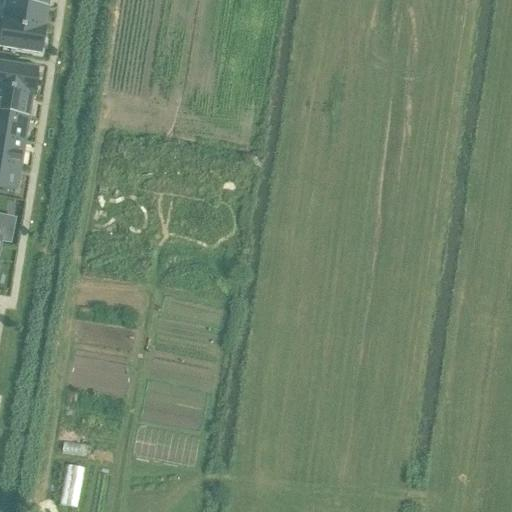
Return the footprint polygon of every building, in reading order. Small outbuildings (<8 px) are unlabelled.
[(1,23),(41,30),(45,7),(0,0),(0,1),(5,2),(1,23)] [(0,23),(0,47),(39,54),(43,30),(41,30),(1,23),(0,23)] [(0,91),(30,96),(31,97),(35,71),(0,65),(0,91)] [(0,115),(26,120),(30,96),(0,91),(0,115)] [(0,140),(22,144),(26,120),(0,115),(0,140)] [(0,164),(18,168),(22,144),(0,140),(0,164)] [(0,164),(0,188),(14,191),(18,168),(0,164)]
